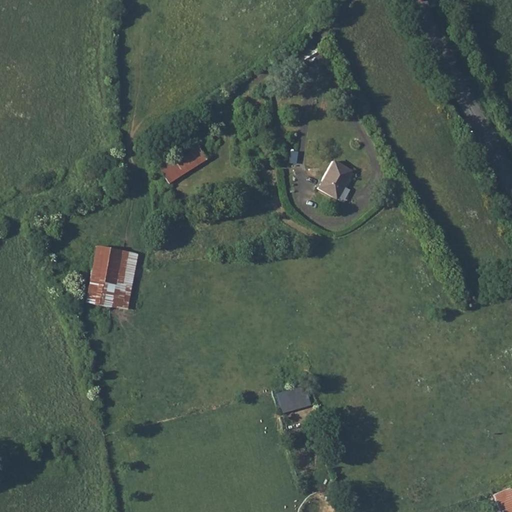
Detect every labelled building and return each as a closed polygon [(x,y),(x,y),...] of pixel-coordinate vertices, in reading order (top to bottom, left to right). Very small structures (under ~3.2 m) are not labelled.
[(157,165),(167,183),(208,161),(198,142),(157,165)] [(334,164),(319,190),(338,201),(352,173),(334,164)] [(129,310),(138,252),(95,245),(86,303),(129,310)] [(282,413),(310,406),(305,386),(277,393),(282,413)] [(511,511),(511,485),(493,492),(500,511),(511,511)]
